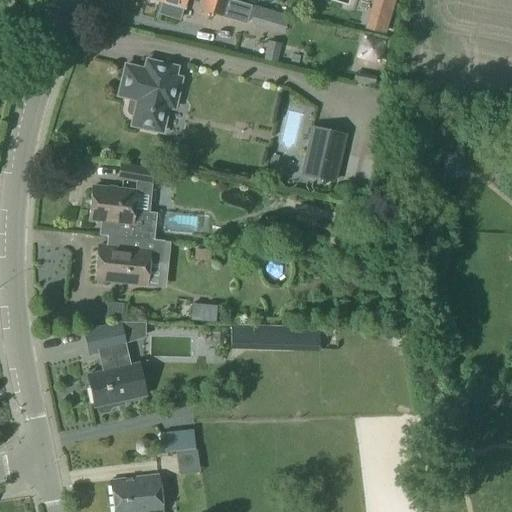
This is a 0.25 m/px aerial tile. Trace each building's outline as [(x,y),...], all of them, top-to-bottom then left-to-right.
[(184,0),(153,0),(161,2),(158,13),(178,20),(184,0)] [(249,8),(226,2),(218,0),(202,0),(199,11),(244,24),(249,8)] [(375,0),(367,30),(382,34),(391,0),(375,0)] [(270,13),(253,9),(249,24),(266,28),(270,13)] [(263,60),(275,62),(279,45),(267,42),(263,60)] [(130,125),(155,131),(161,106),(152,104),(155,92),(170,96),(174,79),(167,77),(169,68),(137,60),(135,68),(124,65),(120,82),(124,84),(121,96),(128,98),(126,110),(126,112),(127,114),(129,115),(132,115),(130,125)] [(373,86),(374,78),(354,74),(352,82),(373,86)] [(343,136),(313,129),(306,156),(317,159),(312,178),(332,182),(343,136)] [(116,181),(151,187),(154,170),(119,164),(116,181)] [(98,236),(106,236),(153,241),(156,213),(133,211),(135,192),(91,187),(88,220),(100,221),(98,236)] [(106,236),(105,248),(98,247),(94,279),(145,285),(147,262),(161,263),(163,242),(153,241),(106,236)] [(74,304),(76,315),(97,312),(95,301),(74,304)] [(188,319),(208,322),(210,308),(190,306),(188,319)] [(98,355),(125,348),(118,322),(81,330),(88,357),(98,355)] [(129,366),(125,348),(98,355),(102,372),(87,376),(95,412),(99,414),(107,412),(109,409),(108,404),(145,395),(138,364),(129,366)] [(109,481),(112,511),(160,511),(157,475),(109,481)]
